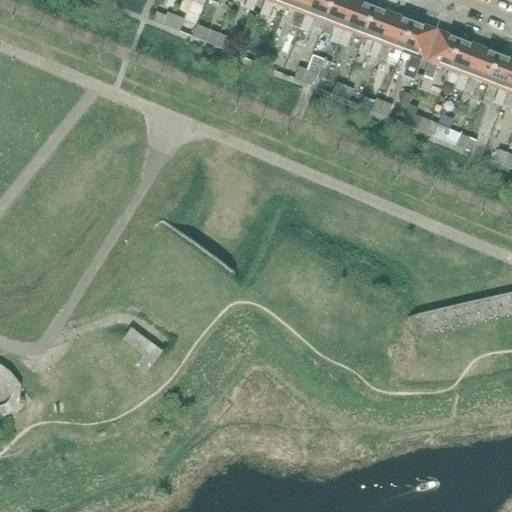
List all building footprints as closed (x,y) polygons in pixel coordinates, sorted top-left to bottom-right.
[(143,4),(132,0),(118,0),(116,7),(138,16),(143,4)] [(248,0),(245,10),(253,13),(257,0),(248,0)] [(265,0),(259,15),(268,19),(274,3),(286,7),(288,0),(265,0)] [(288,0),(286,7),(297,12),(291,28),(299,31),(311,0),(288,0)] [(311,0),(299,31),(307,34),(314,18),(325,22),(333,0),(311,0)] [(348,0),(348,1),(344,0),(333,0),(325,22),(321,34),(332,38),(330,43),(338,46),(356,1),(354,0),(348,0)] [(361,6),(362,3),(356,1),(338,46),(346,49),(353,33),(364,37),(374,11),(361,6)] [(388,13),(387,16),(374,11),(364,37),(375,41),(369,57),(377,60),(394,15),(388,13)] [(171,30),(176,18),(167,15),(166,18),(156,14),(152,23),(171,30)] [(394,15),(377,60),(385,63),(391,48),(403,52),(413,26),(400,21),(401,18),(394,15)] [(176,18),(171,30),(192,39),(197,27),(198,24),(186,20),(185,22),(176,18)] [(413,26),(403,52),(414,56),(408,72),(416,75),(432,33),(431,33),(433,30),(426,27),(425,31),(413,26)] [(206,45),(211,33),(197,27),(192,39),(206,45)] [(214,48),(219,36),(211,33),(206,45),(214,48)] [(447,39),(448,36),(442,33),(441,37),(439,36),(423,78),(432,81),(438,65),(450,70),(460,44),(447,39)] [(219,36),(214,48),(222,51),(227,39),(219,36)] [(474,46),(473,49),(460,44),(450,70),(461,74),(455,90),(463,93),(481,48),(474,46)] [(486,54),(487,51),(481,48),(463,93),(471,96),(478,80),(489,85),(499,59),(486,54)] [(267,56),(259,52),(254,65),(262,68),(263,68),(267,56)] [(306,71),(302,84),(321,91),(332,62),(313,55),(310,63),(306,71)] [(271,71),(276,59),(267,56),(263,68),(271,71)] [(511,62),(511,64),(499,59),(489,85),(500,89),(494,105),(502,108),(511,81),(511,62)] [(306,71),(310,63),(301,60),(293,81),(301,84),(302,84),(306,71)] [(511,81),(502,108),(510,111),(511,106),(511,81)] [(340,100),(345,88),(336,85),(332,97),(340,100)] [(345,88),(340,100),(348,103),(353,91),(345,88)] [(407,109),(412,98),(403,94),(399,106),(407,109)] [(378,116),(383,104),(375,101),(370,113),(378,116)] [(383,104),(378,116),(386,119),(391,108),(383,104)] [(429,124),(429,123),(422,120),(417,132),(425,135),(429,124)] [(444,143),(450,129),(439,125),(439,127),(429,124),(425,135),(444,143)] [(450,129),(444,143),(455,148),(460,136),(461,134),(450,129)] [(463,151),(468,139),(460,136),(455,148),(463,151)] [(468,139),(463,151),(471,155),(476,143),(468,139)] [(506,155),(507,155),(498,151),(493,164),(502,167),(506,155)] [(502,167),(509,170),(511,163),(511,157),(506,155),(502,167)] [(511,289),(413,307),(418,332),(429,330),(433,353),(482,344),(479,328),(505,323),(504,316),(511,314),(511,289)] [(29,371),(0,368),(0,405),(27,407),(29,371)]
